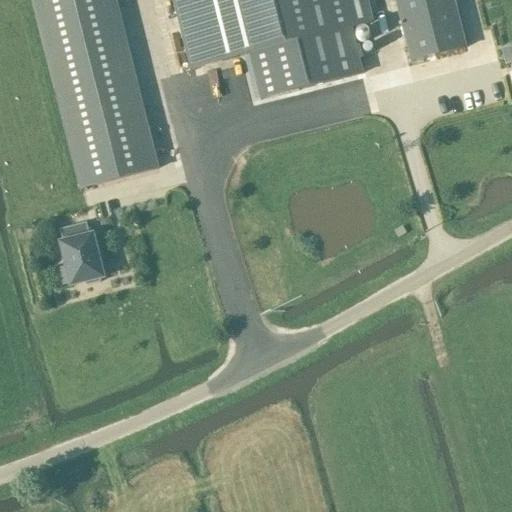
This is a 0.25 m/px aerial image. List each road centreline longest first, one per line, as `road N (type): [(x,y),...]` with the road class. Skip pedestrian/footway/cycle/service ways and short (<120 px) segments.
road 1 (unclassified): [(0,475),(259,364),(511,228)]
road 2 (unknown): [(445,265),(506,511)]
